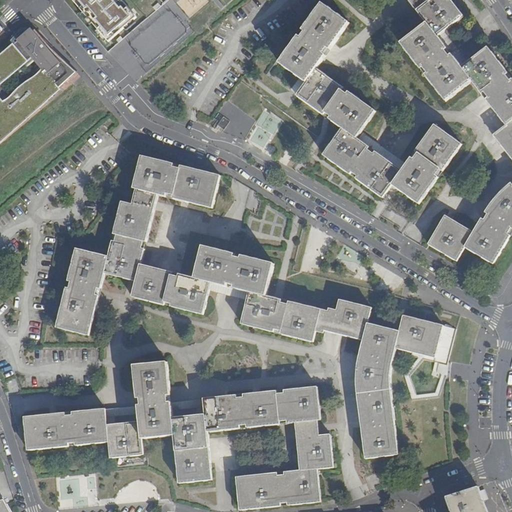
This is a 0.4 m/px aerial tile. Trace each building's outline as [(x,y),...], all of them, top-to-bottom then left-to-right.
[(73,0),(117,41),(143,13),(128,0),(73,0)] [(408,0),(423,18),(427,24),(401,44),(422,70),(424,68),(428,73),(426,75),(446,102),(472,81),(482,94),(484,92),(489,98),(486,99),(507,126),(494,136),(511,158),(511,183),(504,191),(498,197),(492,204),(486,213),(488,215),(485,220),(483,218),(478,226),(474,233),(451,219),(446,216),(429,244),(457,261),(466,247),(494,264),(511,236),(508,234),(511,228),(511,79),(510,81),(506,76),(508,74),(488,48),(468,63),(462,68),(457,62),(452,55),(449,57),(445,52),(448,50),(443,44),(438,37),(444,32),(464,17),(459,11),(450,0),(408,0)] [(290,50),(280,63),(300,77),(301,78),(307,83),(298,96),(302,99),(324,115),(326,113),(329,115),(332,117),(330,119),(343,129),(324,155),(351,175),(353,173),(358,176),(356,179),(372,190),(383,198),(384,197),(393,185),(399,190),(409,197),(420,204),(439,177),(437,176),(439,173),(440,170),(443,172),(462,145),(436,126),(425,140),(416,153),(419,154),(415,160),(413,158),(407,165),(403,171),(376,152),(374,154),(369,150),(370,148),(357,138),(361,132),(376,112),(349,92),(347,95),(342,91),(343,88),(317,69),(326,56),(324,54),(328,48),(330,50),(339,37),(350,23),(323,4),(313,18),(304,31),(306,33),(302,38),(300,37),(290,50)] [(0,45),(0,145),(62,92),(79,77),(27,21),(0,45)] [(468,63),(444,32),(438,37),(443,44),(448,50),(452,55),(457,62),(462,68),(468,63)] [(301,78),(291,91),(298,96),(307,83),(301,78)] [(222,117),(216,125),(223,130),(229,122),(222,117)] [(361,132),(357,138),(370,148),(376,152),(403,171),(407,165),(361,132)] [(392,363),(396,348),(436,358),(444,326),(404,316),(400,332),(368,324),(372,308),(340,300),(337,314),(289,302),(288,305),(282,303),(282,300),(277,299),(267,296),(274,264),(242,256),(242,259),(235,258),(236,255),(204,247),(196,279),(188,277),(180,275),(179,277),(173,276),(173,273),(158,269),(141,265),(145,249),(142,248),(143,247),(144,242),(147,242),(156,207),(156,204),(159,195),(164,196),(167,197),(167,194),(174,195),(173,198),(186,202),(189,202),(203,206),(213,208),(221,176),(181,166),(180,169),(174,168),(175,165),(142,157),(134,189),(137,189),(137,190),(135,198),(133,205),(123,202),(115,235),(117,235),(116,242),(113,241),(109,257),(77,249),(69,281),(72,282),(70,289),(68,288),(58,328),(89,336),(91,329),(95,312),(99,297),(99,296),(97,295),(98,289),(101,289),(103,281),(105,273),(129,279),(137,281),(133,297),(164,304),(165,302),(173,303),(172,306),(204,314),(210,290),(212,283),(216,284),(247,292),(250,292),(249,300),(243,324),(261,329),(275,332),(275,330),(282,331),(281,334),(301,339),(314,342),(317,329),(345,335),(364,340),(361,356),(360,360),(358,366),(357,375),(357,384),(358,394),(363,434),(366,459),(399,455),(391,390),(391,389),(390,377),(392,363)] [(103,281),(101,289),(133,297),(137,281),(129,279),(127,287),(103,281)] [(249,300),(250,292),(247,292),(216,284),(212,283),(210,290),(249,300)] [(394,297),(384,295),(383,301),(392,303),(394,297)] [(67,413),(26,418),(29,450),(70,446),(69,443),(76,443),(76,445),(109,442),(111,458),(144,455),(142,439),(175,435),(180,483),(213,480),(208,432),(218,431),(241,428),(241,426),(247,425),(248,428),(281,424),(281,422),(288,421),(288,424),(296,423),(301,470),(285,472),(285,475),(279,476),(279,473),(237,478),(241,510),(282,506),(282,503),(288,502),(288,505),(321,502),(318,469),(334,468),(331,434),(320,436),(319,421),(322,420),(318,387),(285,390),(285,393),(278,394),(278,391),(244,395),(244,397),(238,398),(237,395),(214,398),(204,399),(205,415),(199,415),(173,418),(172,411),(172,402),(169,403),(168,396),(171,396),(171,394),(167,362),(135,366),(138,397),(138,399),(141,399),(142,405),(139,406),(140,414),(141,422),(116,424),(108,425),(106,410),(73,413),(73,416),(67,416),(67,413)] [(204,399),(172,402),(172,411),(198,409),(199,415),(205,415),(204,399)] [(139,406),(106,410),(108,425),(116,424),(115,417),(140,414),(139,406)] [(96,475),(59,477),(60,506),(97,505),(96,475)] [(486,479),(477,482),(480,492),(482,497),(483,501),(484,504),(487,510),(487,511),(498,511),(497,506),(494,501),(491,494),(489,487),(486,479)] [(487,511),(487,510),(484,504),(483,501),(482,497),(480,492),(477,482),(446,492),(448,500),(450,504),(451,508),(452,511),(487,511)] [(11,511),(4,500),(0,502),(0,511),(11,511)]
